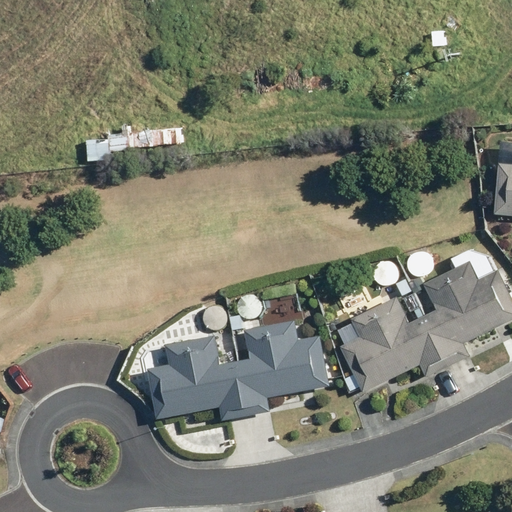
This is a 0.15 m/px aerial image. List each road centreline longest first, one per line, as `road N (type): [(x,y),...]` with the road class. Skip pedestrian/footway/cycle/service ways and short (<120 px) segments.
road 1 (residential): [(137,478),(178,488),(276,482),(366,459),(511,397)]
road 2 (residential): [(54,497),(34,465),(34,446),(39,429),(66,403),(104,401),(134,423),(143,459),(137,478)]
